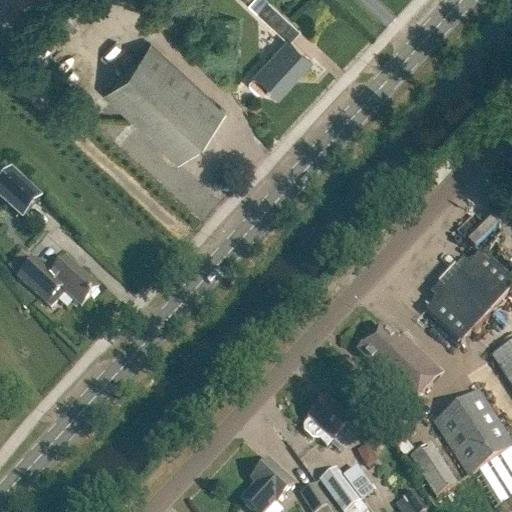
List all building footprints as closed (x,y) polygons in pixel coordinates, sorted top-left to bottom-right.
[(251,0),(247,4),(256,13),(267,1),(265,0),(251,0)] [(284,38),(294,27),(267,1),(256,13),(284,38)] [(256,94),(261,94),(266,87),(277,97),(311,60),(287,39),(253,75),(254,76),(248,82),(248,87),(256,94)] [(178,162),(225,112),(150,43),(103,93),(178,162)] [(11,172),(0,183),(0,199),(23,221),(42,200),(11,172)] [(460,346),(511,289),(511,284),(479,255),(425,314),(460,346)] [(97,291),(66,261),(51,277),(35,262),(32,266),(22,257),(9,270),(19,279),(18,280),(46,306),(50,310),(64,295),(80,309),(97,291)] [(395,345),(380,330),(356,354),(373,371),(370,375),(380,384),(378,386),(403,412),(439,377),(402,339),(395,345)] [(511,345),(492,359),(511,390),(511,345)] [(468,481),(509,452),(511,450),(511,445),(478,393),(433,426),(468,481)] [(327,449),(350,424),(326,401),(308,421),(309,422),(303,428),(304,433),(312,441),(318,441),(327,449)] [(365,469),(377,462),(369,446),(356,452),(365,469)] [(456,487),(456,486),(431,446),(409,460),(435,501),(456,487)] [(275,506),(294,486),(269,462),(250,482),(255,487),(241,503),(250,511),(266,511),(274,505),(275,506)] [(346,511),(361,502),(343,479),(337,470),(319,483),(340,511),(346,511)] [(374,496),(355,470),(343,479),(361,502),(362,505),(374,496)] [(331,511),(328,508),(314,486),(301,495),(311,511),(331,511)] [(426,511),(412,492),(403,499),(404,501),(412,511),(426,511)] [(412,511),(404,501),(395,507),(398,511),(412,511)]
